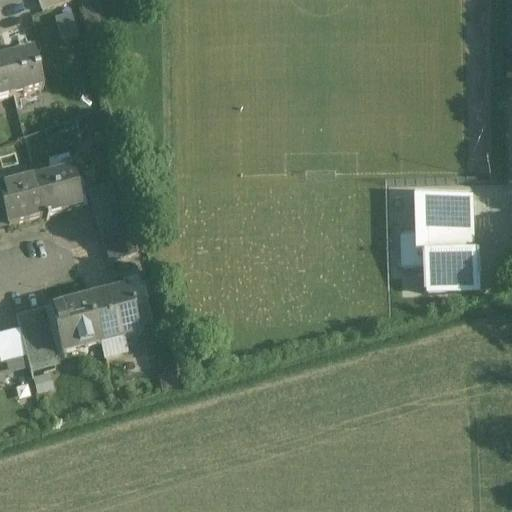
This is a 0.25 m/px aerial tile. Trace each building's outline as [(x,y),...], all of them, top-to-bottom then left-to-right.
[(38,0),(36,1),(41,14),(72,3),(70,0),(38,0)] [(107,41),(96,0),(78,0),(90,46),(107,41)] [(55,18),(61,42),(77,38),(72,14),(55,18)] [(32,54),(3,61),(13,100),(42,92),(32,54)] [(3,61),(0,61),(0,103),(13,100),(3,61)] [(105,118),(94,122),(98,134),(109,130),(105,118)] [(68,158),(52,163),(56,176),(72,171),(68,158)] [(71,172),(34,182),(44,221),(82,212),(71,172)] [(34,182),(0,190),(0,203),(7,231),(44,221),(34,182)] [(93,217),(116,209),(117,209),(112,194),(88,202),(93,217)] [(474,199),(416,200),(417,241),(402,241),(402,273),(424,273),(425,298),(482,297),(481,257),(476,257),(475,213),(474,199)] [(93,217),(101,241),(124,233),(116,209),(93,217)] [(124,233),(101,241),(109,266),(136,257),(128,232),(124,233)] [(126,292),(88,302),(100,348),(138,339),(126,292)] [(88,302),(50,312),(63,363),(65,362),(64,357),(100,348),(88,302)] [(45,313),(16,320),(19,332),(26,359),(26,358),(30,371),(59,364),(45,313)] [(19,332),(0,336),(0,366),(10,363),(9,363),(26,359),(19,332)] [(50,376),(35,379),(38,395),(53,392),(50,376)]
